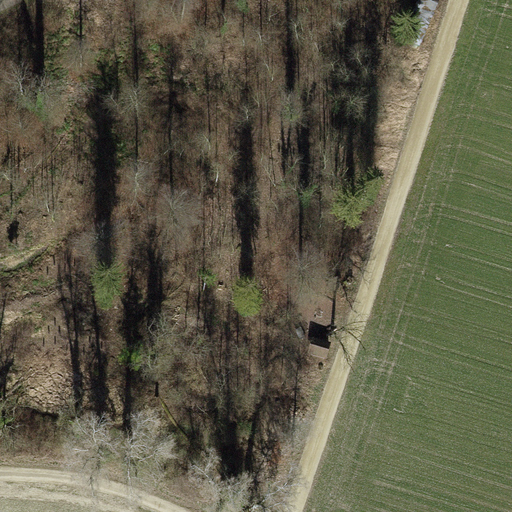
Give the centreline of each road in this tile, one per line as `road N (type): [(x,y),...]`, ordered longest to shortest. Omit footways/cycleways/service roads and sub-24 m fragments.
road 1 (track): [(466,0),(296,511)]
road 2 (track): [(173,511),(0,483)]
